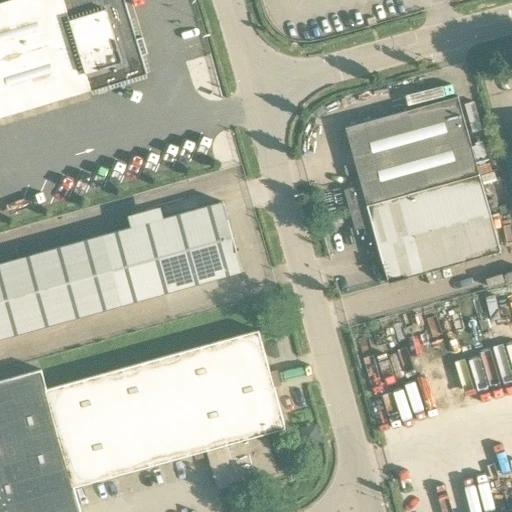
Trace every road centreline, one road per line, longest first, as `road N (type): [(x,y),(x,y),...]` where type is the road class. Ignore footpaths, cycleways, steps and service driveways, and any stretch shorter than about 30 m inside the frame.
road 1 (unclassified): [(255,102),(362,511)]
road 2 (unclassified): [(255,102),(511,26)]
